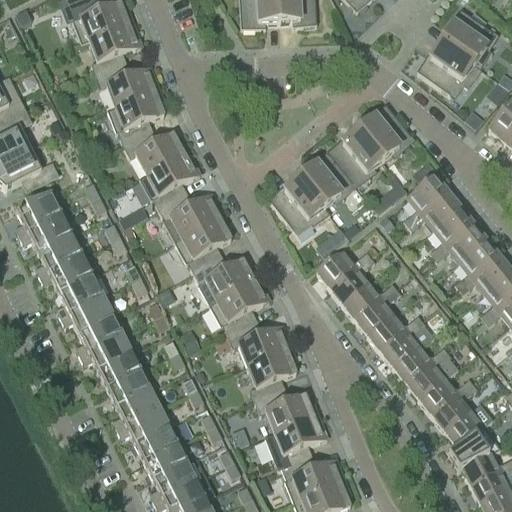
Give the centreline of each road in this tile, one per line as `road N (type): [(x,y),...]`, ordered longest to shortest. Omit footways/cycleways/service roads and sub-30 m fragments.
road 1 (residential): [(345,379),(202,120),(189,80)]
road 2 (residential): [(0,299),(108,511)]
road 3 (residential): [(443,511),(388,416),(364,386),(345,379)]
road 4 (residential): [(344,67),(235,70),(189,80)]
road 5 (residential): [(381,85),(415,40),(386,20),(344,67)]
road 6 (residential): [(345,379),(338,401),(388,511)]
